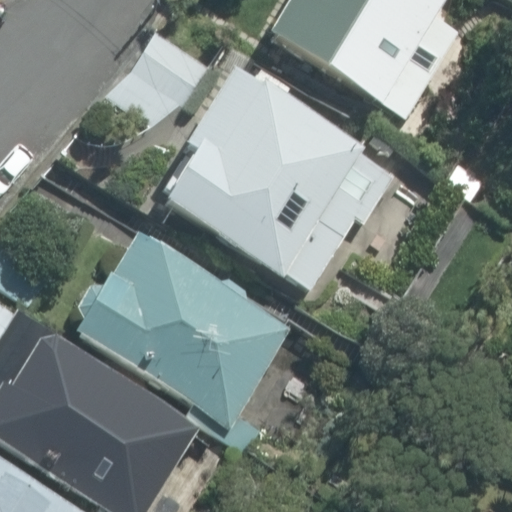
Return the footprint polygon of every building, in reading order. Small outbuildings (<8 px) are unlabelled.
[(433,0),(275,0),(250,42),(368,111),(433,0)] [(353,150),(212,77),(146,204),(301,289),(346,221),(356,227),(383,184),(348,159),(353,150)] [(279,326),(125,229),(62,330),(216,426),(279,326)] [(0,241),(0,288),(30,307),(51,274),(0,241)] [(0,303),(0,338),(16,314),(0,303)] [(135,511),(186,432),(28,332),(0,375),(0,449),(98,511),(135,511)] [(70,511),(0,465),(0,511),(70,511)]
